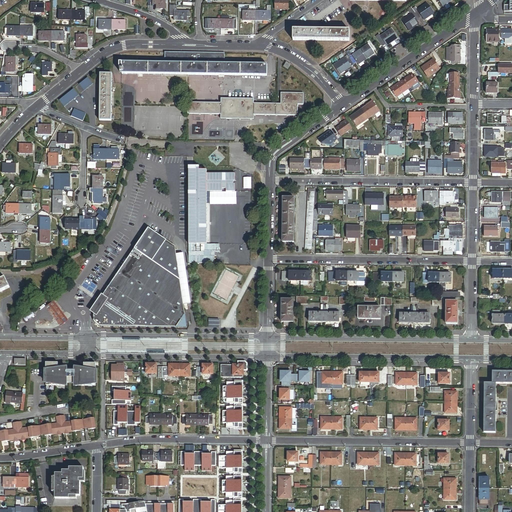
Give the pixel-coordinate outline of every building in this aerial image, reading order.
[(152,0),(152,4),(156,4),(156,8),(165,9),(165,0),(152,0)] [(273,5),(275,5),(275,10),(288,10),(288,1),(274,0),(273,5)] [(44,4),(31,4),(31,13),(44,13),(44,4)] [(419,11),(415,14),(419,19),(422,17),(424,20),(434,14),(427,4),(418,10),(419,11)] [(177,5),(170,5),(169,15),(169,16),(174,16),(174,20),(177,20),(186,21),(186,17),(189,17),(189,11),(187,11),(176,11),(177,5)] [(413,16),(415,14),(413,9),(411,6),(407,9),(411,15),(412,15),(413,16)] [(85,11),(71,10),(71,20),(84,21),(85,14),(89,14),(89,8),(85,7),(85,11)] [(71,20),(71,10),(58,10),(58,20),(71,20)] [(255,21),(255,11),(248,11),(243,11),(243,21),(255,21)] [(267,11),(255,11),(255,21),(268,21),(268,11),(267,11)] [(419,19),(415,14),(413,16),(412,15),(411,15),(403,21),(409,30),(418,24),(416,21),(419,19)] [(221,29),(221,19),(205,20),(205,29),(221,29)] [(229,19),(221,19),(221,29),(221,30),(225,31),(225,29),(236,29),(236,19),(229,19)] [(112,30),(112,20),(99,20),(99,30),(112,30)] [(125,20),(112,20),(112,30),(125,30),(125,20)] [(19,37),(20,27),(7,27),(6,27),(6,29),(5,29),(5,35),(7,35),(7,37),(16,37),(16,38),(19,38),(19,37)] [(20,27),(19,37),(32,37),(32,27),(20,27)] [(350,29),(296,28),(296,38),(349,39),(350,29)] [(397,38),(391,29),(380,37),(379,35),(376,37),(382,45),(385,43),(386,46),(397,38)] [(486,43),(499,43),(499,30),(494,30),(494,32),(487,32),(486,43)] [(511,30),(502,30),(502,39),(506,39),(506,44),(511,43),(511,30)] [(51,42),(51,32),(39,32),(39,42),(51,42)] [(64,32),(51,32),(51,42),(64,42),(64,32)] [(86,35),(76,35),(76,48),(87,48),(87,44),(85,44),(86,35)] [(371,43),(360,50),(366,59),(374,54),(372,52),(376,49),(371,43)] [(460,46),(452,46),(450,47),(450,61),(451,61),(451,63),(458,63),(458,61),(460,61),(460,53),(462,53),(462,51),(460,51),(460,46)] [(366,59),(360,50),(349,58),(354,64),(356,62),(358,65),(366,59)] [(121,68),(121,73),(121,75),(264,76),(264,65),(248,65),(248,60),(223,60),(223,53),(161,53),(161,59),(136,59),(136,65),(121,64),(121,68)] [(354,64),(349,58),(347,59),(345,57),(334,65),(340,74),(354,64)] [(15,58),(6,58),(5,73),(15,73),(15,58)] [(433,60),(421,68),(428,77),(440,69),(433,60)] [(52,64),(42,64),(42,76),(47,76),(47,73),(51,73),(52,64)] [(511,64),(503,65),(503,66),(499,66),(499,68),(499,73),(511,73),(511,64)] [(451,73),(450,73),(449,89),(449,92),(448,92),(448,99),(460,99),(460,92),(459,92),(459,89),(459,73),(458,73),(451,73)] [(405,79),(402,81),(408,90),(418,82),(413,74),(406,79),(405,79)] [(33,75),(25,75),(25,80),(23,79),(23,87),(23,91),(23,92),(33,92),(33,91),(35,91),(35,87),(33,87),(33,75)] [(111,75),(99,75),(98,122),(111,122),(111,75)] [(402,81),(390,89),(396,98),(408,90),(402,81)] [(497,83),(487,83),(487,94),(497,94),(497,83)] [(217,105),(186,105),(186,116),(217,116),(217,120),(252,120),(252,116),(294,117),(294,105),(301,105),(301,95),(281,95),(281,105),(252,105),(253,101),(217,101),(217,105)] [(380,111),(373,101),(362,109),(369,119),(380,111)] [(369,119),(362,109),(350,118),(357,127),(369,119)] [(420,121),(425,121),(425,114),(410,114),(410,123),(419,123),(419,121),(420,121)] [(443,114),(429,114),(429,123),(437,123),(437,126),(442,126),(443,121),(442,121),(442,117),(443,117),(443,114)] [(462,114),(449,114),(448,123),(462,123),(462,114)] [(511,127),(511,117),(504,117),(504,116),(502,116),(502,114),(487,114),(487,124),(507,124),(507,127),(511,127)] [(352,129),(347,121),(335,129),(341,137),(352,129)] [(52,126),(39,125),(39,135),(51,135),(52,126)] [(388,137),(392,137),(400,137),(403,137),(403,127),(395,127),(389,127),(388,137)] [(463,130),(451,129),(450,133),(454,133),(453,135),(453,139),(464,139),(464,132),(463,132),(463,131),(463,130)] [(330,131),(318,139),(322,145),(329,145),(337,140),(330,131)] [(501,131),(485,131),(485,140),(496,140),(496,138),(499,138),(499,134),(501,134),(501,131)] [(74,135),(59,134),(59,144),(66,144),(70,144),(74,144),(74,135)] [(364,141),(364,152),(368,152),(368,155),(379,156),(379,153),(381,154),(382,147),(385,147),(385,146),(385,142),(364,141)] [(460,143),(451,143),(451,158),(453,158),(453,154),(460,154),(460,143)] [(33,144),(20,144),(20,154),(32,154),(33,144)] [(389,146),(385,146),(385,147),(385,155),(402,156),(402,154),(405,154),(405,149),(402,149),(402,146),(389,146)] [(107,160),(107,150),(100,150),(100,147),(94,147),(94,156),(94,158),(94,160),(107,160)] [(497,148),(485,147),(485,157),(499,157),(499,149),(497,148)] [(110,149),(107,149),(107,150),(107,160),(119,161),(119,151),(118,151),(118,148),(112,148),(112,151),(110,151),(110,149)] [(56,149),(52,149),(51,154),(49,154),(49,167),(50,167),(52,167),(52,168),(52,169),(56,169),(56,167),(58,167),(59,155),(61,156),(61,149),(56,149)] [(310,159),(290,159),(290,169),(310,169),(310,159)] [(324,159),(310,159),(310,169),(324,169),(324,159)] [(328,159),(324,159),(324,169),(330,169),(330,168),(332,168),(332,169),(344,169),(344,160),(340,160),(340,159),(328,159)] [(418,159),(412,159),(410,160),(410,163),(406,163),(405,172),(425,172),(425,163),(419,163),(419,161),(418,159)] [(360,161),(346,161),(346,172),(360,172),(360,161)] [(437,166),(437,163),(428,163),(428,172),(437,173),(437,171),(439,171),(439,170),(442,170),(442,166),(437,166)] [(6,164),(3,164),(3,173),(16,173),(16,164),(11,164),(6,164)] [(462,173),(462,164),(448,164),(448,173),(462,173)] [(505,173),(505,164),(492,164),(492,173),(505,173)] [(70,175),(61,175),(61,176),(59,176),(59,179),(60,179),(60,188),(62,188),(64,188),(70,188),(70,175)] [(93,189),(103,190),(103,177),(93,177),(93,189)] [(103,202),(103,190),(93,189),(91,189),(91,194),(93,194),(93,202),(103,202)] [(313,221),(315,190),(308,190),(305,249),(312,250),(313,221)] [(344,192),(326,192),(326,200),(343,200),(344,192)] [(425,201),(434,202),(434,200),(436,200),(436,199),(439,199),(439,192),(425,192),(425,201)] [(456,193),(444,192),(444,193),(440,193),(440,205),(444,205),(444,202),(454,202),(455,200),(457,200),(457,196),(456,196),(456,193)] [(511,193),(492,193),(492,202),(501,202),(501,201),(502,201),(502,200),(505,200),(505,201),(510,202),(511,202),(511,193)] [(388,194),(365,194),(365,206),(388,206),(388,194)] [(63,209),(63,196),(54,196),(53,214),(63,214),(63,209)] [(408,197),(403,197),(403,198),(403,208),(417,208),(417,197),(411,197),(411,198),(408,198),(408,197)] [(295,198),(283,198),(283,242),(294,242),(295,198)] [(394,198),(390,198),(390,208),(403,209),(403,208),(403,198),(397,198),(397,199),(394,199),(394,198)] [(19,214),(19,204),(7,204),(7,214),(19,214)] [(32,204),(19,204),(19,214),(32,214),(32,210),(32,204)] [(356,206),(347,206),(346,215),(349,215),(349,218),(355,218),(355,215),(357,215),(357,217),(361,217),(361,213),(360,213),(360,206),(357,206),(357,205),(356,205),(356,206)] [(333,216),(333,206),(328,206),(319,206),(318,211),(314,210),(314,220),(317,220),(318,215),(333,216)] [(498,208),(484,208),(484,218),(495,218),(498,218),(498,216),(498,208)] [(100,209),(97,213),(106,220),(108,216),(100,209)] [(459,210),(446,209),(446,219),(459,219),(459,210)] [(41,230),(51,231),(51,218),(42,218),(41,230)] [(84,218),(80,218),(80,220),(80,230),(96,230),(96,220),(84,220),(84,218)] [(67,230),(80,230),(80,220),(68,220),(67,230)] [(346,236),(361,236),(361,226),(347,226),(346,236)] [(325,227),(319,227),(319,236),(329,236),(329,237),(333,237),(333,227),(329,227),(325,227)] [(403,236),(403,227),(390,227),(389,237),(403,237),(403,236)] [(417,227),(403,227),(403,236),(411,236),(411,235),(417,235),(417,227)] [(449,227),(449,239),(463,239),(463,227),(449,227)] [(498,227),(484,227),(484,236),(498,237),(498,227)] [(50,243),(51,231),(41,230),(40,230),(40,234),(41,234),(41,243),(50,243)] [(186,326),(174,246),(165,240),(150,230),(140,244),(133,256),(131,254),(125,262),(127,263),(113,284),(111,283),(106,290),(108,292),(104,298),(101,296),(98,300),(91,311),(93,315),(93,320),(95,323),(99,326),(186,327),(186,326)] [(343,251),(343,239),(336,239),(336,241),(326,241),(326,251),(343,251)] [(439,252),(439,253),(444,253),(444,255),(453,255),(453,251),(463,252),(463,239),(449,239),(449,242),(444,242),(441,242),(441,246),(439,246),(439,252)] [(0,252),(12,252),(12,243),(4,243),(2,243),(2,241),(0,240),(0,252)] [(500,243),(491,243),(491,252),(510,252),(510,240),(504,240),(504,243),(504,246),(500,246),(500,243)] [(439,246),(439,242),(424,241),(424,252),(439,252),(439,246)] [(384,242),(379,242),(370,242),(370,251),(379,251),(381,251),(381,249),(384,249),(384,245),(384,242)] [(31,260),(31,251),(23,251),(23,249),(19,249),(19,250),(18,250),(18,260),(31,260)] [(493,279),(503,279),(503,270),(493,270),(493,279)] [(503,270),(503,279),(511,279),(511,270),(510,270),(503,270)] [(348,282),(348,273),(341,273),(341,271),(339,271),(339,273),(337,273),(329,273),(329,282),(342,282),(342,286),(347,286),(347,282),(348,282)] [(289,281),(300,282),(300,272),(289,272),(289,281)] [(300,272),(300,282),(301,282),(308,282),(312,282),(312,272),(309,272),(300,272)] [(348,273),(348,282),(355,282),(359,282),(359,273),(348,273)] [(361,273),(359,273),(359,282),(355,282),(355,285),(357,286),(363,286),(365,285),(365,273),(361,273)] [(382,283),(393,283),(393,273),(385,273),(382,273),(382,283)] [(393,273),(393,283),(404,283),(404,273),(402,273),(393,273)] [(440,283),(440,274),(433,274),(423,274),(423,283),(429,284),(429,283),(440,283)] [(448,274),(440,274),(440,283),(446,283),(451,283),(451,274),(448,274)] [(0,292),(10,288),(5,278),(0,280),(0,292)] [(446,283),(440,283),(440,299),(444,299),(459,299),(459,293),(446,293),(446,283)] [(284,322),(291,322),(293,322),(293,300),(282,300),(282,322),(284,322)] [(54,301),(45,308),(51,315),(60,327),(68,321),(60,309),(54,301)] [(458,302),(447,302),(446,324),(458,324),(458,302)] [(381,308),(359,308),(359,319),(381,320),(381,308)] [(310,323),(325,323),(325,313),(310,313),(310,323)] [(325,313),(325,323),(339,323),(340,313),(325,313)] [(400,324),(415,324),(415,314),(400,314),(400,324)] [(415,314),(415,324),(430,324),(430,314),(415,314)] [(492,325),(505,325),(505,316),(500,315),(498,315),(493,315),(492,325)] [(238,366),(233,366),(233,376),(243,376),(243,371),(247,371),(247,364),(245,362),(238,362),(238,366)] [(84,370),(84,371),(58,371),(58,369),(58,363),(46,363),(46,383),(50,383),(50,385),(67,386),(67,383),(74,383),(74,386),(92,386),(92,383),(96,383),(96,364),(84,363),(84,370)] [(119,366),(112,366),(112,373),(125,373),(125,370),(125,364),(119,364),(119,366)] [(156,371),(157,365),(147,365),(147,374),(157,374),(156,371)] [(180,376),(180,365),(169,365),(169,376),(180,376)] [(190,365),(180,365),(180,376),(190,377),(190,365)] [(213,375),(213,365),(210,365),(203,365),(203,374),(206,374),(209,374),(213,375)] [(233,376),(233,366),(221,365),(221,379),(228,378),(243,378),(243,376),(233,376)] [(295,379),(295,374),(290,374),(288,374),(288,372),(281,372),(281,379),(282,379),(282,386),(290,386),(290,379),(295,379)] [(511,372),(493,372),(493,384),(485,384),(484,433),(496,433),(497,384),(511,384),(511,372)] [(125,382),(125,376),(125,373),(112,373),(112,381),(119,381),(119,382),(125,382)] [(332,385),(332,373),(322,373),(322,384),(326,384),(332,385)] [(343,373),(332,373),(332,385),(335,385),(335,388),(342,388),(342,385),(343,385),(343,384),(343,373)] [(369,382),(369,373),(360,373),(360,382),(361,382),(365,382),(365,385),(369,385),(369,382)] [(379,373),(369,373),(369,382),(369,385),(374,385),(374,382),(379,383),(379,373)] [(406,385),(406,374),(396,373),(396,385),(406,385)] [(417,374),(406,374),(406,385),(417,385),(417,374)] [(449,384),(450,374),(439,374),(439,384),(449,384)] [(230,387),(223,387),(223,400),(230,400),(230,405),(234,405),(234,404),(243,404),(243,383),(230,383),(230,387)] [(294,386),(281,386),(281,390),(280,390),(280,400),(294,400),(294,386)] [(126,388),(112,387),(112,391),(115,392),(115,396),(131,396),(131,392),(126,392),(126,388)] [(445,402),(457,403),(457,392),(445,392),(445,402)] [(23,404),(24,395),(24,394),(12,393),(12,396),(11,402),(11,403),(22,404),(23,404)] [(131,396),(115,396),(115,401),(112,401),(112,405),(126,405),(126,401),(131,401),(131,396)] [(457,413),(457,403),(445,402),(445,413),(457,413)] [(118,412),(114,412),(114,425),(118,426),(118,422),(123,422),(123,407),(118,407),(118,412)] [(131,426),(132,412),(128,412),(128,407),(123,407),(123,422),(127,422),(127,426),(131,426)] [(135,412),(132,412),(131,426),(135,426),(136,422),(140,423),(141,407),(136,407),(135,412)] [(230,412),(223,411),(223,425),(230,425),(230,429),(243,429),(243,408),(234,408),(234,407),(230,407),(230,412)] [(280,419),(292,419),(292,409),(280,408),(280,419)] [(161,425),(161,415),(150,415),(150,418),(150,424),(150,425),(154,425),(161,425)] [(173,415),(161,415),(161,425),(167,425),(173,426),(173,424),(173,418),(173,415)] [(197,426),(197,415),(186,415),(182,415),(182,418),(182,425),(186,425),(186,426),(189,426),(197,426)] [(209,415),(197,415),(197,426),(204,426),(209,426),(209,425),(209,415)] [(14,430),(0,431),(0,441),(2,441),(4,441),(4,442),(16,440),(24,439),(35,438),(35,436),(36,436),(46,434),(47,434),(47,436),(59,434),(67,433),(78,431),(78,430),(82,429),(87,429),(90,428),(91,429),(96,429),(94,418),(66,422),(65,416),(56,417),(57,424),(22,429),(21,422),(13,423),(14,430)] [(370,425),(370,430),(377,430),(377,418),(377,416),(374,416),(374,418),(367,418),(367,424),(369,424),(369,425),(370,425)] [(332,418),(321,418),(321,429),(331,430),(332,418)] [(342,418),(332,418),(331,430),(342,430),(342,418)] [(360,430),(370,430),(370,425),(369,425),(369,424),(367,424),(367,418),(360,418),(360,430)] [(406,419),(406,418),(396,418),(396,430),(406,430),(406,419)] [(416,419),(406,418),(406,419),(406,430),(416,430),(416,419)] [(292,429),(292,419),(280,419),(280,429),(292,429)] [(449,431),(449,421),(438,421),(438,430),(449,431)] [(157,464),(157,461),(157,455),(154,455),(154,452),(149,452),(142,452),(142,462),(153,462),(153,464),(157,464)] [(157,461),(161,461),(161,462),(172,462),(173,452),(166,452),(161,452),(161,455),(157,455),(157,461)] [(186,452),(181,452),(181,466),(185,466),(185,471),(190,471),(190,456),(186,456),(186,452)] [(195,456),(190,456),(190,471),(195,471),(195,466),(199,466),(199,452),(195,452),(195,456)] [(203,452),(199,452),(199,466),(203,466),(202,472),(207,472),(207,456),(203,456),(203,452)] [(230,457),(220,457),(220,468),(230,468),(230,474),(233,474),(233,473),(243,473),(243,452),(230,452),(230,457)] [(212,456),(207,456),(207,472),(212,472),(212,466),(216,466),(216,453),(212,453),(212,456)] [(298,462),(298,453),(288,453),(288,462),(289,462),(289,465),(295,465),(295,462),(298,462)] [(331,465),(331,453),(321,453),(321,465),(331,465)] [(342,454),(331,453),(331,465),(341,465),(342,454)] [(119,457),(118,463),(118,464),(130,465),(130,454),(122,454),(119,454),(119,457)] [(369,466),(369,454),(358,454),(358,466),(369,466)] [(379,454),(369,454),(369,466),(372,466),(378,466),(379,466),(379,454)] [(406,466),(406,454),(395,454),(395,466),(406,466)] [(416,454),(406,454),(406,466),(416,466),(416,454)] [(448,464),(448,455),(439,455),(439,464),(448,464)] [(313,461),(313,456),(309,456),(309,461),(309,465),(303,465),(303,468),(309,468),(313,468),(313,461)] [(62,478),(55,478),(54,504),(68,504),(68,501),(79,501),(80,486),(79,486),(78,486),(78,483),(83,483),(83,472),(69,472),(69,475),(62,475),(62,478)] [(16,476),(16,479),(16,488),(29,488),(29,475),(20,475),(20,476),(19,476),(16,476)] [(169,485),(169,476),(146,476),(146,486),(150,485),(153,485),(153,487),(163,487),(163,485),(165,485),(169,485)] [(230,481),(223,481),(223,494),(230,494),(230,499),(234,499),(234,498),(243,498),(243,476),(230,476),(230,481)] [(16,488),(16,479),(13,479),(4,478),(4,488),(16,488)] [(279,488),(291,488),(291,478),(279,478),(279,488)] [(480,478),(480,489),(489,489),(489,478),(480,478)] [(127,493),(127,491),(128,491),(128,479),(118,479),(117,491),(119,491),(119,495),(125,495),(125,494),(126,494),(127,493)] [(444,490),(456,490),(456,479),(444,479),(444,490)] [(291,499),(291,488),(279,488),(279,498),(291,499)] [(489,505),(489,489),(480,489),(480,505),(480,506),(489,506),(489,505)] [(456,500),(456,490),(444,490),(444,500),(456,500)] [(184,500),(180,500),(179,511),(188,511),(189,504),(184,504),(184,500)] [(193,504),(189,504),(188,511),(197,511),(197,500),(194,500),(193,504)] [(202,500),(197,500),(197,511),(206,511),(206,504),(201,504),(202,500)] [(211,504),(206,504),(206,511),(215,511),(216,501),(211,500),(211,504)] [(230,505),(220,505),(219,511),(242,511),(243,502),(233,502),(233,501),(230,501),(230,505)]
